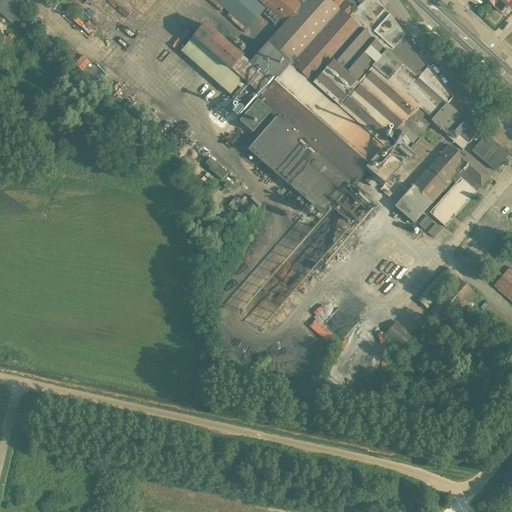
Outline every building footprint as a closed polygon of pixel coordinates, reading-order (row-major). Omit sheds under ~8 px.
[(0,0),(0,15),(10,24),(27,4),(22,0),(0,0)] [(352,184),(365,169),(371,174),(364,182),(371,188),(378,180),(384,186),(398,174),(399,175),(403,171),(400,167),(413,154),(416,157),(419,153),(412,147),(419,139),(418,138),(431,122),(463,150),(480,130),(470,121),(468,123),(461,116),(460,117),(446,104),(452,98),(428,67),(427,67),(389,15),(376,0),(258,0),(268,8),(262,15),(276,27),(278,24),(281,27),(249,64),(204,24),(182,50),(250,109),(239,121),(252,133),(270,113),(276,118),(247,150),(316,209),(312,214),(317,219),(321,214),(350,183),(352,184)] [(511,0),(500,0),(494,7),(500,12),(508,4),(511,7),(511,0)] [(88,36),(92,32),(86,26),(82,30),(88,36)] [(484,137),(472,151),(494,171),(507,156),(484,137)] [(477,190),(471,185),(474,181),(480,187),(489,176),(466,156),(464,159),(449,146),(394,208),(413,225),(454,179),(456,181),(430,211),(446,225),(452,218),(450,216),(454,212),(456,214),(477,190)] [(210,167),(208,169),(214,173),(213,174),(221,181),(227,174),(219,167),(220,166),(210,157),(205,163),(210,167)] [(416,224),(431,238),(440,229),(425,215),(416,224)] [(416,299),(428,310),(457,277),(445,267),(416,299)] [(493,286),(511,303),(511,269),(510,267),(493,286)] [(457,307),(462,312),(477,296),(459,278),(430,311),(448,327),(455,321),(450,315),(457,307)] [(314,315),(323,309),(320,305),(312,311),(314,315)] [(313,320),(308,326),(316,333),(318,331),(315,328),(319,325),(313,320)] [(384,334),(400,349),(413,336),(397,321),(384,334)]
